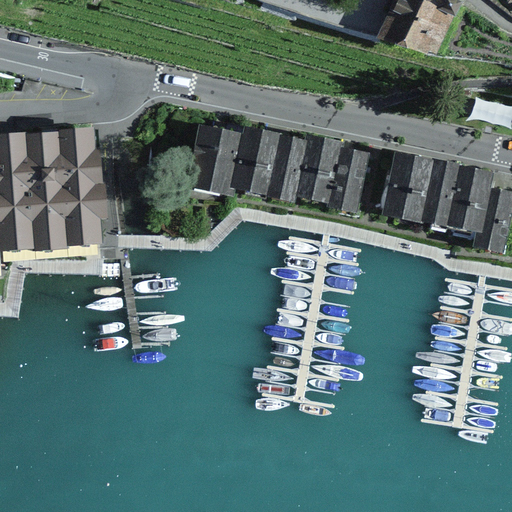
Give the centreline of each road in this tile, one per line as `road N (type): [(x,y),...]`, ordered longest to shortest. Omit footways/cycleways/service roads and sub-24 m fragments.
road 1 (residential): [(112,67),(511,149)]
road 2 (residential): [(0,111),(104,108),(120,90),(112,67)]
